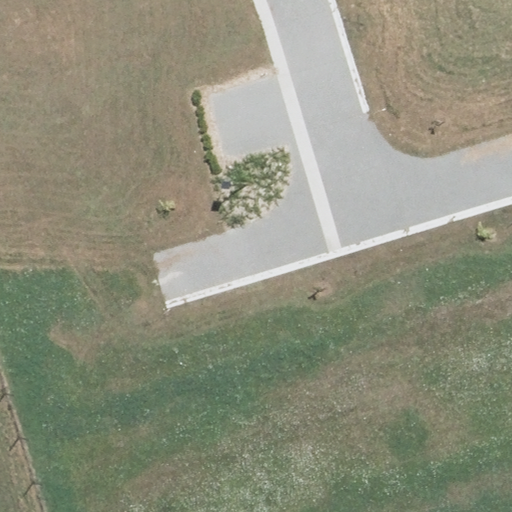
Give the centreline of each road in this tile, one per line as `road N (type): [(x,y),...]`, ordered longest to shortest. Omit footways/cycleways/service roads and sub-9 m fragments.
road 1 (residential): [(288,0),(358,217)]
road 2 (residential): [(199,268),(358,217)]
road 3 (residential): [(358,217),(511,167)]
